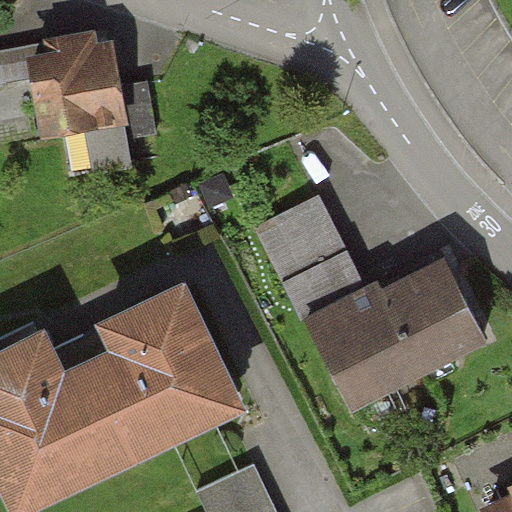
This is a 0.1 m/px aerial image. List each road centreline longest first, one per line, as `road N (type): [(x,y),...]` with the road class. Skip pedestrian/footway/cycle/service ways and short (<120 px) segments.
road 1 (residential): [(331,41),(444,188),(511,259)]
road 2 (residential): [(167,0),(286,37),(331,41)]
